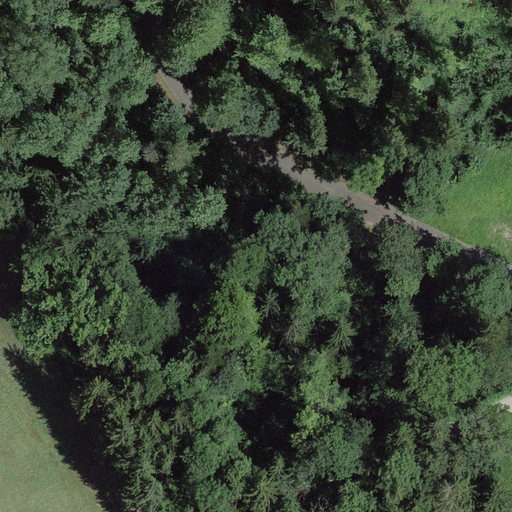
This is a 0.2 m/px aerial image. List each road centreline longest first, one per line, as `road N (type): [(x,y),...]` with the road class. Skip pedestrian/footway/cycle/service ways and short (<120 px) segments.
road 1 (track): [(0,310),(360,448),(465,435),(511,407)]
road 2 (track): [(136,0),(184,86),(227,129),(511,279)]
